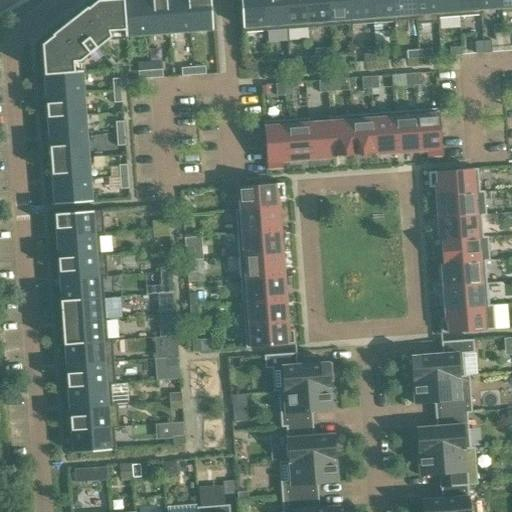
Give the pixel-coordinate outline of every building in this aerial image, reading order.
[(125,30),(122,0),(109,0),(98,1),(88,9),(87,8),(52,35),(52,36),(42,45),(44,75),(74,73),(74,71),(74,62),(80,62),(111,38),(109,32),(124,31),(125,30)] [(147,36),(144,0),(122,0),(125,30),(124,31),(124,37),(147,36)] [(169,34),(166,0),(144,0),(147,36),(169,34)] [(190,32),(187,0),(166,0),(169,34),(190,32)] [(210,0),(187,0),(190,32),(213,31),(210,0)] [(265,31),(262,0),(240,0),(243,33),(265,31)] [(287,30),(284,0),(262,0),(265,31),(287,30)] [(308,28),(306,0),(284,0),(287,30),(308,28)] [(330,27),(327,0),(306,0),(308,28),(330,27)] [(351,25),(349,0),(327,0),(330,27),(351,25)] [(373,23),(371,0),(349,0),(351,25),(373,23)] [(395,22),(392,0),(371,0),(373,23),(395,22)] [(416,20),(414,0),(392,0),(395,22),(415,20),(416,20)] [(436,0),(414,0),(416,20),(415,20),(415,25),(439,23),(439,18),(438,19),(436,0)] [(459,17),(457,0),(436,0),(438,19),(439,18),(459,17)] [(480,11),(479,0),(457,0),(459,17),(482,15),(481,10),(480,11)] [(502,9),(501,0),(479,0),(480,11),(481,10),(501,9),(502,9)] [(511,12),(511,0),(501,0),(502,9),(501,9),(501,14),(511,12)] [(387,47),(403,47),(403,24),(387,24),(387,47)] [(492,41),(483,42),(484,53),(492,53),(492,41)] [(484,53),(483,42),(474,42),(475,54),(484,53)] [(449,48),(449,56),(463,55),(462,47),(449,48)] [(431,57),(430,50),(418,51),(419,58),(431,57)] [(419,58),(418,51),(407,51),(407,59),(419,58)] [(388,61),(387,53),(375,54),(376,62),(388,61)] [(376,62),(375,54),(363,55),(364,62),(376,62)] [(345,64),(344,56),(332,57),(333,65),(345,64)] [(333,65),(332,57),(320,58),(321,66),(333,65)] [(302,67),(301,59),(289,60),(290,68),(302,67)] [(290,68),(289,60),(277,61),(278,69),(290,68)] [(245,71),(258,71),(258,70),(258,63),(244,64),(245,71)] [(205,75),(205,67),(193,68),(194,75),(205,75)] [(194,75),(193,68),(181,68),(182,76),(194,75)] [(162,78),(162,70),(150,71),(150,79),(162,78)] [(84,94),(82,72),(82,71),(74,71),(74,73),(44,75),(46,96),(84,94)] [(150,79),(150,71),(138,72),(139,79),(150,79)] [(421,85),(420,73),(413,74),(413,86),(421,85)] [(413,86),(413,74),(405,75),(406,86),(413,86)] [(370,89),(369,77),(362,78),(363,89),(370,89)] [(378,88),(377,77),(369,77),(370,89),(378,88)] [(121,91),(120,79),(112,79),(113,91),(121,91)] [(335,92),(334,80),(326,81),(327,92),(335,92)] [(327,92),(326,81),(319,81),(320,93),(327,92)] [(292,95),(291,83),(283,84),(284,95),(292,95)] [(284,95),(283,84),(276,84),(276,96),(284,95)] [(122,103),(121,91),(113,91),(114,103),(122,103)] [(85,115),(84,94),(46,96),(47,118),(85,115)] [(438,109),(415,111),(418,150),(427,150),(427,157),(441,156),(438,109)] [(418,150),(415,111),(394,112),(397,152),(418,150)] [(397,152),(394,112),(372,114),(375,154),(397,152)] [(375,154),(372,114),(351,115),(354,155),(375,154)] [(87,137),(85,115),(47,118),(49,140),(87,137)] [(354,155),(351,115),(328,117),(329,122),(330,122),(332,157),(354,155)] [(311,158),(308,124),(309,123),(308,119),(286,120),(289,160),(311,158)] [(289,160),(286,120),(263,122),(267,170),(281,168),(281,161),(289,160)] [(124,133),(123,122),(115,123),(116,134),(124,133)] [(330,122),(329,122),(309,123),(308,124),(311,158),(332,157),(330,122)] [(125,146),(124,139),(124,133),(116,134),(117,146),(125,146)] [(89,158),(87,137),(49,140),(50,161),(89,158)] [(90,180),(89,158),(50,161),(52,183),(90,180)] [(127,177),(126,165),(119,166),(120,178),(127,177)] [(437,188),(437,196),(479,193),(479,192),(478,169),(428,173),(429,188),(437,188)] [(128,189),(127,177),(120,178),(120,189),(128,189)] [(92,202),(90,180),(52,183),(54,205),(92,202)] [(277,208),(276,200),(284,199),(283,184),(238,187),(240,210),(240,211),(277,208)] [(486,216),(484,191),(479,192),(479,193),(437,196),(439,219),(481,215),(481,216),(486,216)] [(190,215),(189,203),(182,203),(183,215),(190,215)] [(279,231),(277,208),(240,211),(240,210),(235,210),(237,234),(279,231)] [(104,234),(102,211),(54,214),(56,237),(99,234),(99,235),(104,234)] [(191,226),(190,215),(183,215),(184,227),(191,226)] [(483,237),(481,216),(481,215),(439,219),(441,241),(483,238),(483,237)] [(168,228),(168,221),(152,222),(153,230),(168,228)] [(169,236),(168,228),(153,230),(153,237),(169,236)] [(281,253),(279,231),(237,234),(238,257),(281,253)] [(101,254),(99,235),(99,234),(56,237),(58,258),(101,255),(101,254)] [(490,261),(488,237),(483,237),(483,238),(441,241),(443,264),(485,261),(485,262),(490,261)] [(194,260),(193,248),(185,249),(186,261),(194,260)] [(282,276),(281,253),(238,257),(240,279),(282,276)] [(107,277),(105,254),(101,254),(101,255),(58,258),(59,280),(102,277),(102,278),(107,277)] [(195,272),(194,260),(186,261),(187,272),(195,272)] [(486,284),(485,262),(485,261),(443,264),(444,287),(486,284)] [(172,272),(171,264),(159,265),(160,272),(172,272)] [(172,279),(172,272),(160,272),(161,280),(172,279)] [(284,299),(282,276),(240,279),(242,302),(284,299)] [(104,298),(102,278),(102,277),(59,280),(61,301),(104,298)] [(488,305),(486,284),(444,287),(446,310),(488,306),(488,305)] [(197,305),(196,294),(189,294),(190,306),(197,305)] [(106,320),(104,298),(61,301),(60,301),(62,323),(106,320)] [(286,322),(284,299),(242,302),(244,325),(286,322)] [(198,317),(197,305),(190,306),(191,318),(198,317)] [(495,330),(493,305),(488,305),(488,306),(446,310),(447,318),(439,318),(440,334),(495,330)] [(175,315),(174,307),(159,308),(159,316),(175,315)] [(176,322),(175,315),(159,316),(160,324),(176,322)] [(107,340),(106,320),(62,323),(64,346),(64,345),(107,341),(107,340)] [(286,330),(286,322),(244,325),(245,349),(295,345),(294,329),(286,330)] [(114,362),(112,340),(107,340),(107,341),(64,345),(65,366),(114,362)] [(201,352),(200,340),(192,341),(193,352),(201,352)] [(474,353),(473,340),(441,342),(442,354),(410,356),(412,380),(464,377),(464,376),(462,354),(474,353)] [(178,358),(178,350),(166,351),(167,359),(178,358)] [(297,365),(296,353),(264,356),(265,369),(272,369),(273,392),(278,392),(278,391),(330,387),(330,383),(333,383),(331,363),(297,365)] [(179,365),(178,358),(167,359),(167,366),(179,365)] [(115,385),(114,362),(65,366),(67,388),(110,385),(111,385),(115,385)] [(472,413),(469,376),(469,375),(464,376),(464,377),(412,380),(414,405),(434,403),(435,415),(467,413),(472,413)] [(112,405),(111,385),(110,385),(67,388),(69,409),(112,406),(112,405)] [(312,412),(328,411),(332,411),(330,387),(278,391),(278,392),(281,428),(286,427),(286,426),(313,424),(312,412)] [(181,401),(181,393),(169,394),(170,402),(181,401)] [(182,409),(181,401),(170,402),(170,409),(182,409)] [(119,428),(117,405),(112,405),(112,406),(69,409),(70,431),(114,428),(119,428)] [(469,447),(467,413),(435,415),(436,427),(416,428),(418,452),(470,448),(469,447)] [(314,436),(313,424),(286,426),(286,427),(288,462),(335,459),(334,435),(314,436)] [(115,450),(114,428),(70,431),(72,453),(115,450)] [(185,444),(184,436),(172,437),(173,445),(185,444)] [(477,485),(474,448),(474,447),(469,447),(470,448),(418,452),(419,476),(440,475),(440,487),(468,485),(468,486),(477,485)] [(337,483),(337,482),(335,459),(288,462),(279,463),(281,499),(318,496),(317,484),(337,483)] [(175,468),(174,462),(162,463),(163,475),(169,474),(175,468)] [(132,472),(131,464),(119,465),(120,472),(132,472)] [(96,469),(75,471),(76,484),(97,483),(96,469)] [(223,482),(224,494),(234,493),(233,481),(223,482)] [(469,511),(468,486),(468,485),(440,487),(441,499),(421,500),(422,511),(469,511)] [(319,508),(318,496),(281,499),(282,511),(339,511),(339,507),(319,508)]
